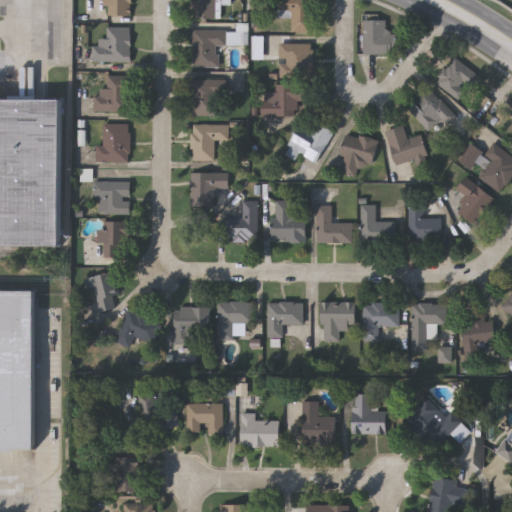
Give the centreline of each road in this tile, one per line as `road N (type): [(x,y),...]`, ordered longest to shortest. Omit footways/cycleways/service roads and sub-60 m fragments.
road 1 (residential): [(346,275),(163,274),(164,0)]
road 2 (residential): [(188,511),(189,481),(386,483)]
road 3 (residential): [(511,229),(489,262),(472,271),(346,275)]
road 4 (residential): [(357,94),(392,89),(445,0)]
road 5 (secondary): [(396,0),(511,66)]
